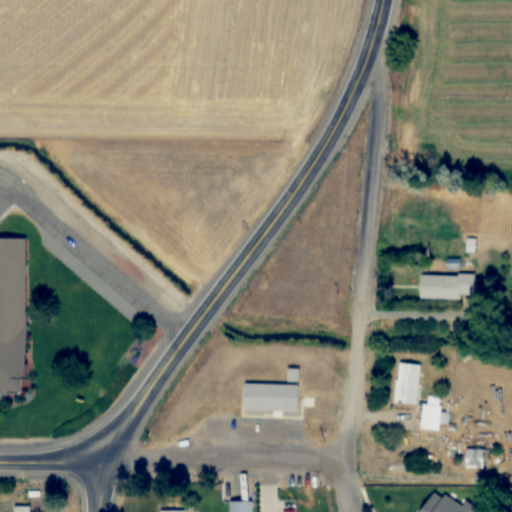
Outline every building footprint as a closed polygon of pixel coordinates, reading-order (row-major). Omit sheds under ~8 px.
[(0,240),(9,241),(9,395),(0,395),(0,240)] [(403,276),(445,278),(443,301),(402,298),(403,276)] [(422,365),(400,363),(395,402),(417,405),(422,365)] [(299,411),(299,385),(245,385),(245,411),(299,411)] [(441,431),(442,399),(435,399),(435,404),(423,404),(422,430),(441,431)] [(485,468),(485,449),(467,449),(467,468),(485,468)] [(407,511),(419,495),(426,500),(429,496),(446,508),(450,503),(463,511),(407,511)] [(253,511),(253,500),(231,500),(231,511),(253,511)]
